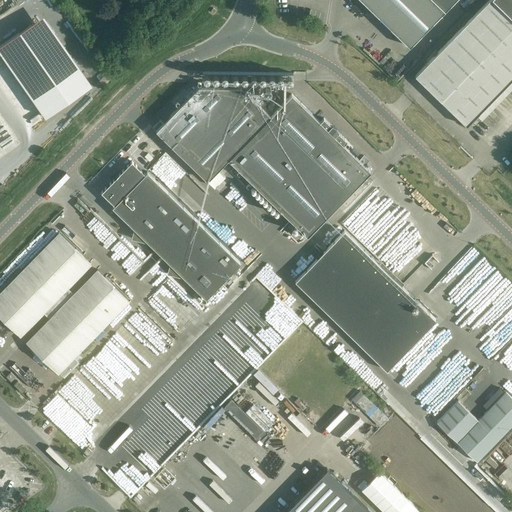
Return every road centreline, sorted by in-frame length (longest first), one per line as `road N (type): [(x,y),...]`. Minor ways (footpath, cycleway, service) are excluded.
road 1 (unclassified): [(511,239),(337,70),(236,24)]
road 2 (unclassified): [(0,234),(147,83),(236,24)]
